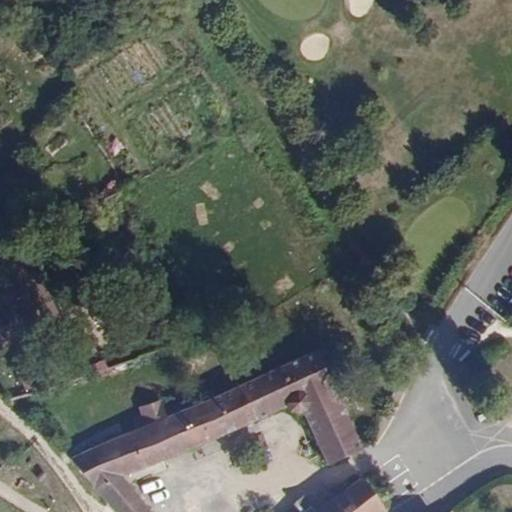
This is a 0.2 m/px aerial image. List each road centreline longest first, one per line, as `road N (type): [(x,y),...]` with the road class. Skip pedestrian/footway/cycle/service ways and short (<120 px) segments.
road 1 (track): [(426,367),(171,0)]
road 2 (residential): [(435,493),(419,438),(426,367),(511,249)]
road 3 (track): [(90,511),(57,462),(0,407)]
